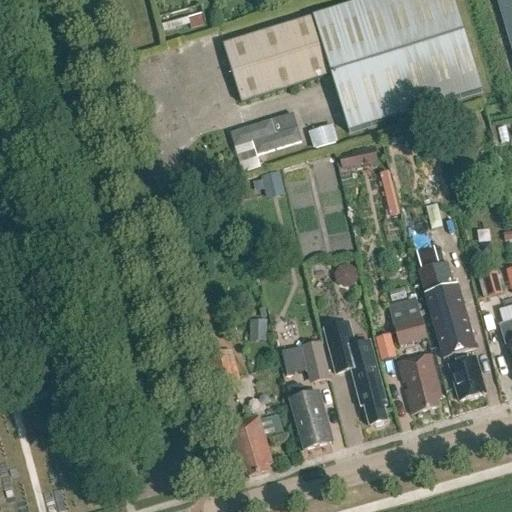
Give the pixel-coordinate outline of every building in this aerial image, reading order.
[(241,106),(330,78),(349,136),(483,95),(453,0),(376,0),(223,48),(241,106)] [(511,0),(497,0),(511,49),(511,0)] [(202,15),(162,26),(164,33),(189,26),(190,30),(205,26),(202,15)] [(292,117),(270,124),(231,135),(236,149),(254,144),(258,158),(300,145),(292,117)] [(313,152),(337,144),(332,127),(308,135),(313,152)] [(340,156),(343,172),(378,166),(374,148),(340,156)] [(283,191),(279,175),(260,179),(264,195),(283,191)] [(418,273),(425,297),(443,360),(442,360),(443,362),(449,360),(451,368),(449,368),(459,404),(486,397),(476,360),(462,364),(460,357),(478,352),(477,349),(476,349),(458,288),(455,289),(448,265),(418,273)] [(497,275),(482,279),(488,301),(503,296),(497,275)] [(416,301),(412,303),(389,309),(400,348),(427,340),(416,301)] [(250,344),(266,344),(267,323),(250,323),(250,344)] [(355,349),(349,326),(324,332),(336,377),(353,373),(358,391),(356,392),(361,409),(362,409),(364,409),(370,429),(374,428),(376,430),(382,428),(384,426),(387,425),(383,410),(387,409),(370,345),(355,349)] [(301,350),(310,387),(330,382),(321,345),(301,350)] [(232,352),(208,358),(219,398),(243,391),(232,352)] [(442,401),(430,358),(398,366),(411,417),(438,410),(436,402),(442,401)] [(304,454),(330,446),(325,428),(328,428),(319,395),(304,399),(301,387),(287,391),(291,403),(290,403),(304,454)] [(272,468),(259,418),(224,427),(225,428),(238,477),(247,475),(249,481),(268,475),(267,469),(272,468)] [(278,418),(261,423),(266,442),(283,438),(278,418)]
